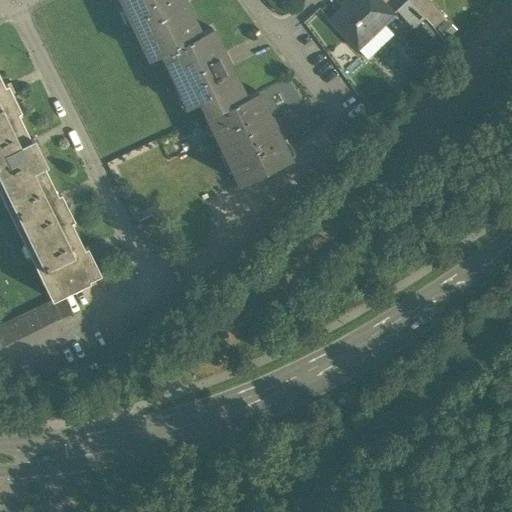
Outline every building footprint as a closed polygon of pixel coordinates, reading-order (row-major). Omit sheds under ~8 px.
[(199,34),(181,0),(121,0),(150,58),(162,53),(199,34)] [(392,15),(378,0),(351,0),(329,20),(356,49),(392,15)] [(424,18),(406,0),(396,12),(413,29),(424,18)] [(429,0),(406,0),(424,18),(434,28),(446,17),(429,0)] [(445,37),(456,27),(447,17),(436,27),(445,37)] [(199,34),(162,53),(186,105),(198,100),(206,116),(244,97),(212,28),(199,34)] [(425,28),(406,44),(417,56),(435,40),(425,28)] [(59,193),(55,194),(42,166),(45,164),(32,138),(28,139),(15,112),(19,111),(6,84),(2,85),(0,80),(0,194),(51,299),(95,277),(94,274),(98,273),(85,246),(81,248),(68,221),(72,220),(59,193)] [(244,97),(206,116),(238,183),(289,159),(272,123),(256,91),(244,97)] [(149,212),(131,221),(142,243),(159,233),(149,212)] [(62,295),(0,325),(0,348),(71,314),(62,295)]
